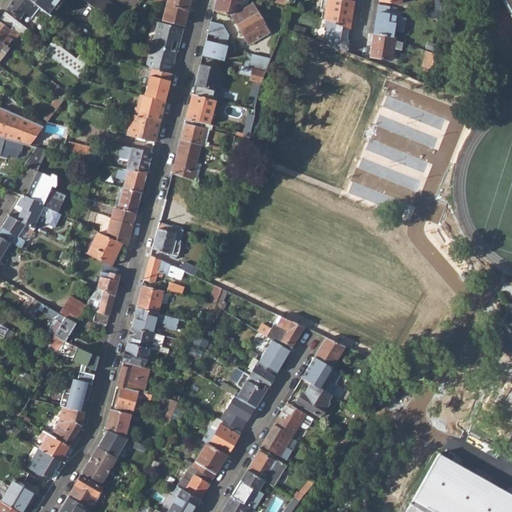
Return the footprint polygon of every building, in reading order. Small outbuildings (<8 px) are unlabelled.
[(13,0),(7,9),(20,19),(25,11),(30,15),(36,6),(28,0),(13,0)] [(28,0),(36,6),(46,14),(52,7),(55,9),(61,0),(28,0)] [(107,0),(84,0),(119,26),(122,21),(127,14),(107,0)] [(167,0),(166,4),(188,10),(190,0),(167,0)] [(241,0),(218,0),(218,1),(216,0),(213,10),(228,14),(230,5),(234,6),(235,3),(241,4),(241,0)] [(335,24),(349,28),(353,2),(351,2),(341,0),(326,0),(323,19),(335,24)] [(426,17),(439,19),(440,12),(440,0),(435,0),(435,10),(427,9),(426,17)] [(511,48),(488,5),(497,0),(470,0),(511,76),(511,48)] [(511,0),(502,0),(511,18),(511,0)] [(162,19),(184,25),(188,10),(166,4),(162,19)] [(232,15),(248,44),(271,33),(266,19),(252,4),(232,15)] [(389,12),(390,10),(390,7),(378,5),(373,34),(391,37),(392,33),(402,35),(403,27),(398,26),(400,14),(389,12)] [(52,7),(46,14),(49,16),(55,9),(52,7)] [(128,13),(145,18),(146,13),(132,9),(128,13)] [(17,31),(23,35),(27,30),(4,12),(0,17),(12,27),(17,31)] [(127,14),(122,21),(150,28),(152,20),(145,18),(128,13),(127,14)] [(345,51),(349,28),(335,24),(323,19),(322,29),(324,29),(322,42),(345,51)] [(0,42),(6,47),(11,40),(5,35),(9,29),(0,22),(0,42)] [(159,22),(153,46),(175,52),(177,53),(180,42),(178,41),(179,36),(181,37),(183,28),(159,22)] [(208,30),(220,33),(223,34),(227,31),(223,25),(211,22),(208,30)] [(12,27),(9,29),(5,35),(11,40),(17,31),(12,27)] [(206,41),(202,55),(226,63),(229,35),(227,31),(223,34),(220,33),(217,44),(206,41)] [(369,60),(390,68),(394,39),(394,38),(391,37),(373,34),(369,60)] [(0,59),(8,49),(6,47),(0,42),(0,59)] [(44,51),(80,78),(88,67),(52,42),(44,51)] [(173,60),(175,52),(153,46),(152,46),(146,67),(150,68),(171,74),(174,66),(171,65),(173,60)] [(423,66),(431,68),(434,54),(426,51),(423,66)] [(93,60),(102,63),(107,57),(98,53),(93,60)] [(249,66),(264,70),(270,58),(252,53),(249,66)] [(194,86),(213,91),(219,69),(200,64),(194,86)] [(247,100),(255,102),(258,87),(264,71),(239,65),(238,72),(250,75),(249,79),(252,80),(247,100)] [(144,95),(165,101),(171,74),(150,68),(144,95)] [(51,104),(56,109),(64,99),(68,94),(62,90),(51,104)] [(192,94),(186,118),(210,124),(216,100),(192,94)] [(135,107),(133,115),(159,122),(165,101),(144,95),(142,95),(139,108),(135,107)] [(0,137),(22,144),(28,146),(45,123),(33,114),(30,121),(0,108),(0,137)] [(43,117),(47,121),(53,112),(50,109),(43,117)] [(126,134),(132,115),(131,115),(122,113),(117,131),(126,134)] [(244,128),(249,129),(253,115),(248,114),(244,128)] [(126,134),(154,140),(159,122),(133,115),(132,115),(126,134)] [(186,118),(184,123),(204,128),(199,145),(205,146),(210,124),(186,118)] [(180,139),(199,145),(204,128),(184,123),(180,139)] [(238,154),(243,156),(248,134),(244,133),(241,143),(236,142),(233,153),(238,154)] [(22,144),(0,137),(0,155),(6,157),(7,155),(16,158),(18,151),(20,152),(22,144)] [(171,172),(196,181),(197,178),(192,176),(199,145),(180,139),(171,172)] [(89,148),(66,142),(62,155),(86,161),(88,152),(89,148)] [(24,165),(36,171),(45,151),(35,148),(28,158),(24,165)] [(125,170),(146,172),(151,153),(131,148),(125,170)] [(96,154),(88,152),(86,161),(89,162),(93,163),(96,154)] [(230,166),(235,169),(236,168),(242,161),(243,156),(238,154),(230,166)] [(122,188),(141,192),(146,172),(125,170),(123,169),(118,187),(122,188)] [(26,199),(52,210),(57,213),(62,202),(51,197),(47,195),(51,186),(47,185),(50,179),(49,178),(38,172),(26,199)] [(51,174),(49,178),(50,179),(47,185),(51,186),(47,195),(51,197),(56,185),(56,176),(51,174)] [(117,208),(135,213),(141,192),(122,188),(117,208)] [(17,204),(24,208),(18,220),(24,223),(34,228),(40,215),(47,219),(45,223),(55,228),(61,215),(57,213),(52,210),(26,199),(22,197),(17,204)] [(78,202),(100,208),(101,204),(79,198),(78,202)] [(106,235),(122,243),(127,245),(135,213),(117,208),(107,205),(106,210),(112,211),(109,223),(103,222),(103,223),(100,222),(99,227),(101,228),(101,229),(107,231),(106,235)] [(0,235),(14,242),(15,243),(18,236),(17,236),(24,223),(18,220),(9,216),(0,229),(0,235)] [(159,222),(152,249),(164,252),(163,254),(178,260),(180,252),(180,242),(173,239),(177,228),(159,222)] [(86,252),(111,265),(122,243),(106,235),(96,231),(93,238),(90,237),(86,245),(88,246),(86,252)] [(56,238),(64,242),(67,237),(58,233),(56,238)] [(0,267),(3,269),(6,263),(0,259),(5,250),(9,252),(14,242),(0,235),(0,267)] [(143,279),(154,282),(155,275),(161,277),(163,272),(167,273),(169,265),(149,255),(143,279)] [(184,272),(194,276),(197,268),(182,261),(178,269),(184,272)] [(178,269),(169,265),(167,273),(167,274),(181,279),(184,272),(178,269)] [(100,287),(114,294),(119,275),(111,273),(110,277),(102,275),(100,287)] [(167,290),(181,293),(183,288),(169,282),(167,290)] [(99,286),(87,304),(94,306),(97,297),(100,298),(94,321),(107,323),(114,294),(100,287),(99,286)] [(135,308),(156,313),(159,303),(166,304),(168,294),(162,292),(162,291),(141,286),(135,308)] [(61,313),(77,322),(87,304),(71,295),(61,313)] [(29,310),(36,315),(43,302),(36,298),(29,310)] [(198,305),(213,309),(215,306),(216,302),(210,301),(199,298),(198,305)] [(502,324),(511,330),(511,312),(511,313),(511,312),(511,307),(510,304),(506,305),(504,307),(503,311),(505,314),(502,324)] [(55,334),(66,340),(77,322),(61,313),(48,305),(45,312),(55,317),(55,319),(63,323),(59,330),(51,325),(49,330),(55,334)] [(156,313),(135,308),(132,327),(152,332),(155,322),(163,324),(163,327),(175,330),(178,319),(156,313)] [(258,332),(265,337),(269,338),(271,340),(288,350),(302,327),(277,315),(270,328),(261,323),(256,331),(258,332)] [(0,332),(5,336),(9,328),(4,325),(5,323),(0,320),(0,332)] [(87,351),(95,353),(100,336),(91,333),(88,343),(77,337),(83,325),(77,322),(66,340),(71,343),(87,351)] [(132,327),(127,343),(148,347),(150,348),(154,333),(152,332),(132,327)] [(266,343),(269,338),(265,337),(258,332),(256,337),(266,343)] [(154,333),(150,348),(159,350),(160,346),(163,335),(154,333)] [(49,344),(60,350),(66,340),(55,334),(49,344)] [(511,359),(511,345),(497,337),(491,348),(511,359)] [(201,345),(205,348),(209,341),(204,338),(201,345)] [(315,355),(332,365),(343,347),(325,338),(315,355)] [(87,351),(71,343),(66,340),(60,350),(59,352),(74,357),(72,359),(81,363),(84,365),(95,370),(98,357),(87,351)] [(288,350),(271,340),(261,356),(247,349),(245,353),(257,360),(276,371),(288,350)] [(143,366),(148,347),(127,343),(123,357),(122,362),(131,364),(143,366)] [(311,383),(322,389),(326,382),(324,380),(332,365),(315,355),(302,377),(311,383)] [(244,372),(267,386),(276,371),(257,360),(251,372),(245,368),(243,371),(244,372)] [(143,392),(149,368),(146,367),(143,366),(131,364),(122,362),(116,385),(121,387),(143,392)] [(84,365),(81,363),(79,371),(78,371),(76,380),(91,383),(94,374),(83,372),(84,365)] [(59,368),(52,364),(46,373),(55,375),(59,368)] [(220,386),(255,407),(267,386),(244,372),(243,371),(237,368),(230,379),(238,383),(238,386),(241,388),(239,392),(235,391),(236,388),(223,381),(220,386)] [(76,380),(67,378),(63,393),(65,393),(61,407),(63,407),(76,411),(79,411),(82,399),(83,394),(88,396),(91,383),(76,380)] [(172,392),(180,394),(185,381),(177,378),(172,392)] [(296,402),(320,416),(328,403),(327,402),(329,399),(335,402),(337,399),(322,389),(311,383),(305,394),(301,392),(296,402)] [(222,419),(241,430),(255,407),(220,386),(218,391),(231,398),(232,397),(235,398),(222,419)] [(116,407),(136,412),(137,408),(134,407),(136,395),(140,396),(140,397),(151,400),(152,394),(143,392),(121,387),(116,407)] [(163,423),(168,424),(169,420),(171,415),(177,400),(172,399),(163,423)] [(273,425),(291,436),(304,414),(286,403),(273,425)] [(14,415),(19,418),(25,409),(20,406),(14,415)] [(80,428),(84,413),(79,411),(76,411),(63,407),(58,425),(52,437),(68,447),(80,428)] [(29,411),(25,409),(19,418),(25,421),(29,411)] [(106,430),(142,441),(143,438),(136,434),(126,432),(129,418),(138,420),(139,416),(110,409),(105,430),(106,430)] [(208,443),(226,455),(239,434),(241,430),(222,419),(216,416),(202,440),(208,443)] [(0,429),(9,435),(10,432),(12,430),(0,423),(0,429)] [(261,445),(277,455),(285,459),(296,441),(290,437),(291,436),(273,425),(261,445)] [(10,432),(16,435),(19,429),(14,426),(12,430),(10,432)] [(116,457),(118,459),(119,456),(118,455),(125,442),(146,448),(147,442),(142,441),(106,430),(97,446),(116,457)] [(41,450),(60,461),(68,447),(52,437),(43,432),(39,440),(45,444),(41,450)] [(197,469),(213,478),(226,455),(208,443),(202,440),(196,437),(195,440),(202,445),(203,443),(204,444),(193,462),(185,457),(184,460),(191,465),(197,469)] [(339,444),(344,448),(349,441),(344,438),(339,444)] [(81,472),(102,482),(116,457),(97,446),(81,472)] [(264,480),(275,487),(288,466),(259,448),(246,469),(264,480)] [(28,467),(49,479),(60,461),(41,450),(39,449),(28,467)] [(511,511),(511,496),(441,455),(412,501),(431,511),(511,511)] [(153,472),(158,462),(152,460),(148,469),(153,472)] [(191,465),(184,475),(191,479),(194,474),(197,469),(191,465)] [(311,475),(315,477),(321,470),(317,468),(311,475)] [(197,469),(194,474),(209,483),(213,478),(197,469)] [(257,490),(264,480),(246,469),(231,495),(244,502),(244,503),(253,508),(263,493),(257,490)] [(209,483),(194,474),(191,479),(184,475),(182,480),(180,479),(177,486),(184,491),(200,500),(209,483)] [(67,496),(90,508),(101,486),(79,475),(67,496)] [(165,479),(175,485),(177,481),(167,475),(165,479)] [(0,497),(0,499),(20,511),(21,511),(33,491),(31,489),(33,486),(25,482),(23,484),(15,479),(10,487),(7,485),(0,497)] [(127,494),(133,497),(139,486),(133,483),(127,494)] [(192,511),(200,500),(184,491),(177,486),(172,495),(175,497),(167,511),(192,511)] [(239,511),(244,503),(244,502),(231,495),(221,511),(239,511)] [(57,511),(89,511),(90,511),(90,508),(67,496),(57,511)] [(283,511),(291,511),(298,501),(293,498),(283,511)] [(0,511),(20,511),(0,499),(0,511)] [(431,511),(412,501),(406,511),(431,511)] [(138,511),(147,511),(150,507),(144,503),(138,511)]
